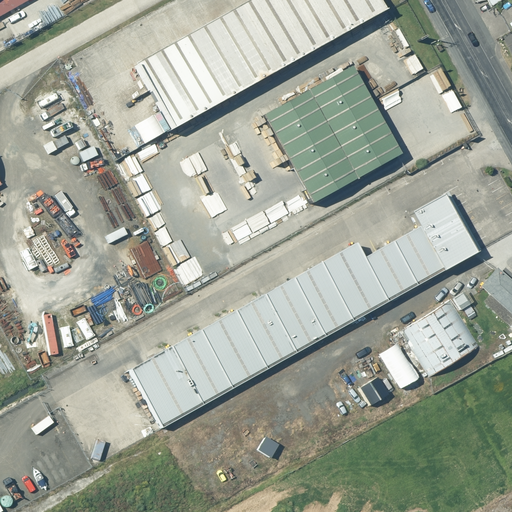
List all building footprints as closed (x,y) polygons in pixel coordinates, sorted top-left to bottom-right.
[(0,0),(0,15),(27,0),(0,0)] [(378,0),(259,0),(133,72),(171,138),(386,14),(378,0)] [(349,68),(261,117),(310,204),(397,156),(349,68)] [(79,109),(70,93),(60,98),(69,114),(79,109)] [(160,428),(473,255),(441,197),(410,214),(418,229),(361,260),(353,246),(128,371),(160,428)] [(473,281),(482,289),(477,295),(511,325),(511,280),(490,262),(473,281)] [(445,303),(452,299),(448,291),(441,295),(445,303)] [(400,332),(428,378),(478,347),(450,300),(400,332)] [(410,387),(412,391),(418,387),(416,383),(417,382),(394,345),(393,346),(393,347),(392,348),(391,349),(390,350),(389,351),(389,352),(388,352),(387,353),(386,354),(385,355),(384,355),(383,356),(382,356),(381,357),(379,358),(378,358),(377,358),(399,394),(410,387)] [(50,430),(46,421),(29,431),(33,439),(50,430)] [(105,444),(96,442),(92,462),(101,463),(105,444)]
